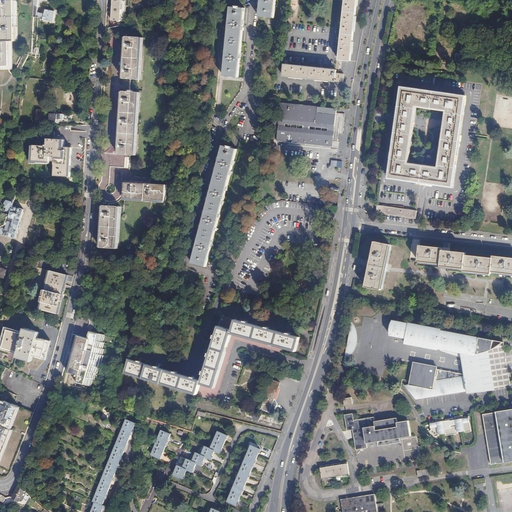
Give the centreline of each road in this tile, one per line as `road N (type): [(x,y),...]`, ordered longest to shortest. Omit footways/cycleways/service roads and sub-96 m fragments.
road 1 (residential): [(0,484),(15,477),(47,389),(86,238),(99,0)]
road 2 (primary): [(284,511),(351,225)]
road 3 (residential): [(252,0),(244,83),(222,123),(184,259)]
road 4 (primary): [(351,225),(386,0)]
road 5 (primary): [(377,0),(342,224)]
road 6 (primary): [(342,224),(324,322),(288,439)]
road 7 (residential): [(351,225),(511,243)]
